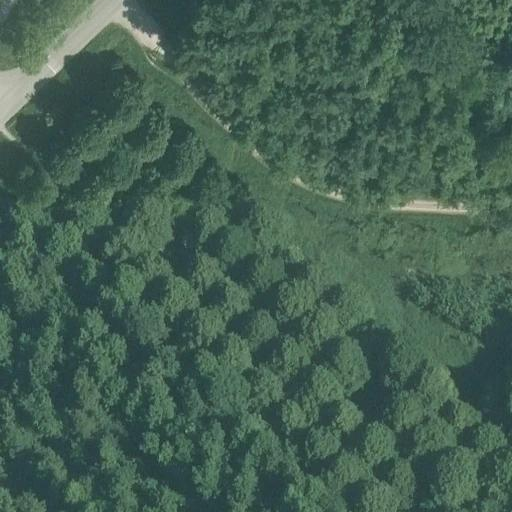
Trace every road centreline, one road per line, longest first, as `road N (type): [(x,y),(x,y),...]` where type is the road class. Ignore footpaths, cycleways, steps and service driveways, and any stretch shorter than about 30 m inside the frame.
road 1 (track): [(511,210),(362,201),(318,190),(252,147),(110,0)]
road 2 (tertiary): [(0,110),(116,0)]
